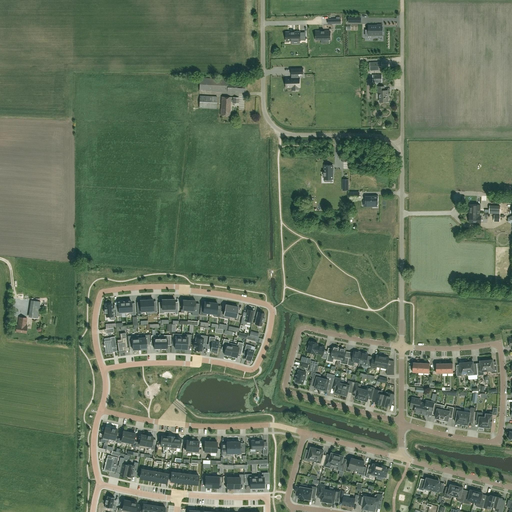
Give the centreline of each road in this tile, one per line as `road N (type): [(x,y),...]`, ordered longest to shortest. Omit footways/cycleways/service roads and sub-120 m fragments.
road 1 (residential): [(101,369),(95,319),(106,291),(173,286),(272,311),(251,370),(204,360),(126,364)]
road 2 (residential): [(401,423),(491,442),(501,428),(503,394),(500,344),(401,345)]
road 3 (residential): [(401,345),(302,328),(284,381),(288,393),(401,423)]
road 4 (unclassified): [(399,153),(376,135),(273,126),(263,102),(263,0)]
road 5 (residential): [(100,410),(305,433)]
road 6 (unclassified): [(401,345),(399,153)]
road 7 (residential): [(99,483),(177,499),(267,496)]
